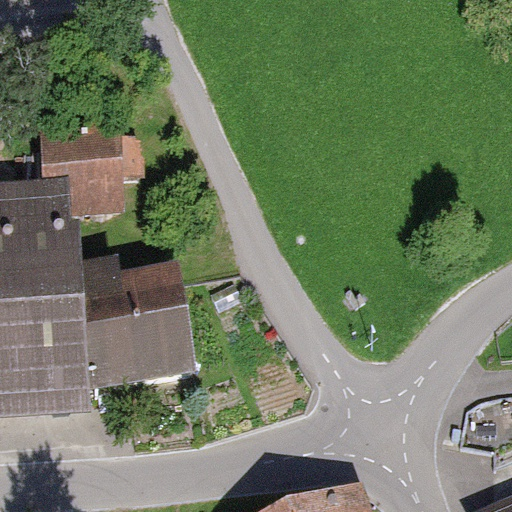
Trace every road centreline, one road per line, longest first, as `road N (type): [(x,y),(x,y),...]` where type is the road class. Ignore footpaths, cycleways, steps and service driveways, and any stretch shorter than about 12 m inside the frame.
road 1 (track): [(377,434),(263,250),(148,0)]
road 2 (unclassified): [(377,434),(207,476),(0,492)]
road 3 (unclassified): [(511,292),(478,314),(377,434)]
